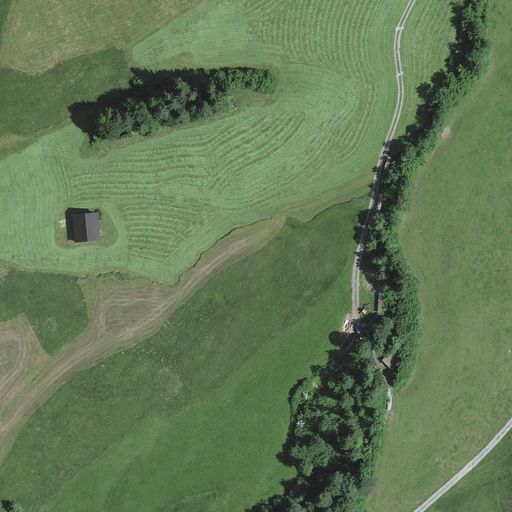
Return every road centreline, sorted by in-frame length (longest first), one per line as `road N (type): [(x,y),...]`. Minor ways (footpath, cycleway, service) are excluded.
road 1 (track): [(353,329),(354,273),(400,100),(397,35),(413,0)]
road 2 (track): [(427,511),(511,420)]
